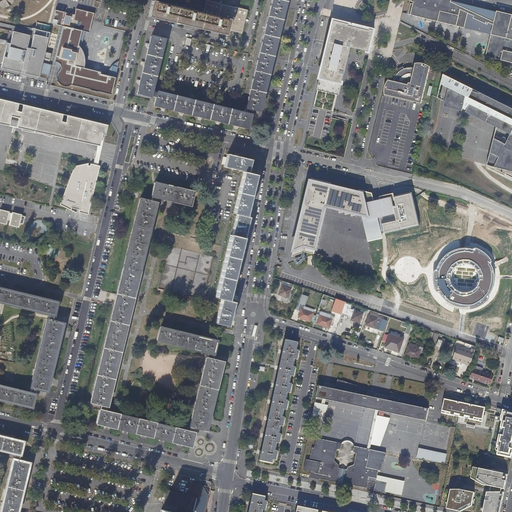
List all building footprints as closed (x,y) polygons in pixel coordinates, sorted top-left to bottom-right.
[(238,112),(222,108),(205,104),(186,100),(168,95),(152,91),(152,88),(156,75),(159,60),(164,40),(151,37),(147,53),(142,72),(137,93),(144,95),(156,98),(154,106),(162,108),(177,112),(193,116),(219,122),(247,129),(250,115),(251,110),(259,112),(262,101),(266,85),(270,66),(274,49),(279,30),(283,14),(286,0),(271,0),(268,15),(264,32),(259,54),(257,62),(253,79),(249,96),(246,109),(245,114),(238,112)] [(247,10),(226,4),(219,2),(209,0),(205,0),(202,13),(221,18),(229,20),(227,28),(242,32),(247,10)] [(464,28),(467,12),(473,15),(480,18),(493,24),(490,34),(485,56),(511,62),(511,17),(504,16),(502,25),(493,21),(470,10),(450,1),(449,4),(440,0),(413,0),(412,4),(410,3),(407,14),(433,20),(464,28)] [(221,18),(202,13),(190,10),(171,5),(152,1),(148,14),(162,18),(188,24),(226,33),(227,28),(229,20),(221,18)] [(493,21),(496,12),(450,1),(470,10),(493,21)] [(75,14),(55,10),(52,23),(60,25),(64,26),(55,61),(57,62),(59,63),(61,65),(61,67),(60,70),(59,73),(57,75),(57,78),(58,82),(60,85),(64,86),(68,86),(71,85),(111,95),(115,78),(106,75),(101,74),(101,72),(84,68),(85,64),(85,59),(85,55),(83,50),(79,46),(83,30),(89,32),(94,13),(76,9),(75,14)] [(502,25),(504,16),(505,13),(496,10),(496,12),(493,21),(502,25)] [(490,34),(493,24),(480,18),(480,21),(473,18),(473,15),(467,12),(464,28),(490,34)] [(343,79),(350,46),(368,50),(367,51),(369,52),(375,28),(369,27),(369,29),(368,28),(366,27),(364,26),(362,26),(363,25),(362,25),(362,27),(357,26),(357,24),(357,25),(355,24),(352,24),(349,24),(350,22),(334,18),(319,79),(312,108),(313,108),(313,109),(333,113),(333,112),(337,94),(339,94),(343,79)] [(39,78),(43,59),(50,61),(51,54),(45,52),(50,33),(35,29),(30,49),(27,48),(30,36),(13,32),(10,44),(7,43),(3,57),(1,68),(10,71),(28,75),(39,78)] [(115,78),(119,61),(115,63),(112,66),(108,70),(106,75),(115,78)] [(419,102),(428,66),(425,64),(423,63),(421,63),(419,62),(417,62),(415,62),(413,62),(412,68),(410,67),(408,67),(405,68),(402,68),(400,69),(398,70),(396,73),(394,75),(393,76),(392,78),(391,80),(386,79),(385,80),(385,81),(383,84),(382,87),(382,90),(383,94),(397,97),(419,102)] [(511,105),(506,104),(476,90),(442,74),(440,83),(448,85),(444,102),(461,108),(462,106),(466,108),(465,109),(488,122),(509,133),(504,143),(493,136),(485,163),(511,170),(511,105)] [(0,124),(14,127),(29,131),(46,134),(64,138),(80,142),(99,146),(100,141),(102,135),(105,135),(106,131),(107,125),(102,124),(87,120),(71,117),(56,113),(41,109),(30,106),(14,103),(3,100),(0,99),(0,124)] [(99,163),(103,148),(98,147),(94,162),(99,163)] [(247,229),(249,217),(246,217),(249,205),(252,193),(255,182),(257,175),(253,174),(249,173),(251,160),(239,157),(227,154),(225,159),(223,167),(230,169),(243,172),(241,178),(237,199),(233,214),(236,214),(233,223),(230,235),(229,235),(227,243),(223,261),(218,280),(214,298),(221,299),(218,311),(215,323),(227,327),(230,316),(234,302),(227,301),(229,296),(231,287),(232,282),(235,268),(240,252),(243,239),(244,239),(247,229)] [(90,204),(94,191),(97,178),(99,166),(95,165),(90,164),(90,167),(87,166),(88,164),(82,165),(76,167),(74,168),(71,177),(68,185),(65,193),(61,204),(60,206),(66,209),(71,211),(71,209),(75,210),(79,211),(79,213),(84,214),(88,215),(90,204)] [(414,201),(412,192),(394,196),(394,193),(380,196),(380,199),(374,201),(372,193),(359,189),(360,191),(355,190),(355,191),(346,189),(337,187),(331,185),(331,183),(328,182),(324,181),(319,180),(313,178),(312,179),(310,181),(308,181),(307,186),(306,189),(305,195),(303,204),(300,217),(297,230),(299,230),(298,233),(296,243),(292,256),(302,252),(303,252),(305,251),(314,254),(318,235),(320,227),(322,220),(323,217),(323,214),(324,211),(325,208),(326,205),(335,207),(338,208),(339,213),(345,212),(345,215),(351,213),(352,216),(357,215),(356,212),(362,214),(364,213),(365,215),(362,216),(368,240),(382,237),(382,233),(385,233),(392,231),(395,230),(399,230),(402,229),(402,230),(410,228),(420,226),(418,216),(416,208),(414,201)] [(130,312),(134,295),(138,277),(141,265),(146,244),(152,223),(156,203),(157,198),(169,201),(189,206),(193,192),(179,188),(154,182),(154,185),(150,201),(139,199),(137,210),(134,223),(130,240),(124,262),(120,281),(116,297),(113,307),(109,325),(105,342),(101,357),(97,375),(93,390),(90,402),(101,405),(99,413),(96,423),(109,426),(129,431),(146,435),(158,438),(174,442),(191,446),(193,438),(195,428),(206,430),(210,415),(214,399),(217,387),(220,372),(223,362),(212,359),(207,358),(206,358),(204,366),(200,382),(197,394),(194,409),(189,426),(190,426),(188,432),(181,430),(161,425),(140,420),(115,414),(105,411),(106,406),(107,406),(111,388),(116,370),(122,344),(127,324),(130,312)] [(0,222),(6,224),(9,212),(1,210),(0,212),(0,222)] [(19,224),(21,216),(13,213),(10,225),(18,227),(19,224)] [(57,255),(58,245),(49,245),(48,255),(57,255)] [(464,248),(454,249),(446,254),(441,259),(437,268),(435,270),(434,276),(435,285),(437,290),(440,292),(445,299),(453,304),(460,306),(467,306),(471,308),(484,303),(489,298),(489,295),(493,290),(495,280),(495,271),(492,264),(492,261),(491,257),(483,251),(476,247),(473,248),(464,248)] [(286,302),(292,284),(282,281),(278,294),(282,295),(280,300),(286,302)] [(59,297),(0,282),(0,301),(45,312),(55,313),(59,297)] [(339,309),(342,301),(338,299),(334,310),(342,313),(343,311),(339,309)] [(349,315),(351,309),(352,304),(349,303),(346,312),(343,311),(342,313),(345,314),(346,314),(349,315)] [(311,322),(314,313),(303,310),(304,307),(301,306),(299,311),(300,311),(300,314),(298,318),(304,320),(311,322)] [(360,323),(364,313),(351,309),(349,315),(352,316),(351,320),(360,323)] [(331,316),(318,311),(317,315),(320,316),(330,319),(331,316)] [(384,316),(371,311),(369,315),(382,320),(383,319),(384,316)] [(55,314),(45,312),(28,387),(53,392),(66,319),(55,314)] [(380,326),(382,320),(369,315),(366,325),(375,328),(376,324),(380,326)] [(333,322),(335,317),(331,316),(330,319),(320,316),(317,324),(329,329),(332,322),(333,322)] [(212,359),(216,341),(193,335),(168,329),(160,327),(157,340),(174,344),(196,349),(208,353),(207,358),(212,359)] [(399,353),(403,343),(392,340),(393,337),(389,336),(387,341),(389,342),(387,348),(399,353)] [(449,353),(452,344),(439,339),(437,345),(441,347),(440,350),(449,353)] [(286,401),(288,392),(291,393),(292,385),(290,384),(291,376),(294,376),(296,368),(293,367),(295,359),(298,360),(299,351),(297,351),(298,343),(286,340),(284,351),(283,354),(281,367),(280,370),(277,384),(276,388),(274,401),(273,404),(270,417),(269,421),(266,435),(266,438),(263,451),(262,455),(261,461),(273,464),(274,459),(277,460),(278,452),(276,451),(277,443),(280,443),(282,435),(279,434),(281,426),(284,426),(285,418),(282,418),(284,409),(287,410),(289,401),(286,401)] [(422,353),(423,349),(423,348),(424,347),(420,346),(419,349),(408,345),(405,355),(418,359),(420,352),(422,353)] [(473,357),(476,349),(472,348),(471,350),(458,345),(454,355),(464,358),(465,354),(473,357)] [(488,383),(491,374),(480,370),(482,367),(478,366),(476,372),(478,372),(475,378),(488,383)] [(420,408),(422,403),(390,392),(389,397),(388,401),(377,398),(367,396),(368,390),(337,379),(336,383),(335,389),(323,387),(319,386),(316,398),(340,403),(375,410),(378,410),(397,415),(426,421),(429,410),(420,408)] [(28,387),(0,380),(0,399),(34,408),(38,391),(28,387)] [(335,389),(336,383),(325,381),(323,387),(335,389)] [(450,400),(447,412),(461,415),(460,419),(464,420),(465,416),(482,420),(485,407),(472,405),(471,406),(470,405),(471,404),(459,402),(458,403),(457,402),(458,402),(450,400)] [(320,430),(328,405),(315,402),(310,427),(320,430)] [(434,423),(438,407),(430,405),(429,410),(426,421),(434,423)] [(497,455),(511,458),(511,454),(511,412),(497,408),(496,411),(501,412),(500,417),(495,416),(494,420),(504,422),(500,442),(492,441),(491,445),(499,446),(497,455)] [(371,444),(377,415),(378,410),(375,410),(367,449),(370,450),(371,444)] [(380,446),(390,418),(377,415),(371,444),(380,446)] [(0,449),(11,453),(15,453),(13,459),(12,458),(9,471),(6,486),(3,498),(0,509),(0,511),(17,511),(19,506),(22,494),(24,483),(27,473),(29,463),(23,461),(18,460),(19,454),(20,454),(23,442),(6,437),(0,435),(0,449)] [(339,466),(334,461),(336,449),(341,449),(342,444),(317,438),(314,448),(312,448),(310,460),(307,460),(304,470),(311,471),(309,478),(320,480),(320,479),(337,483),(338,481),(342,481),(341,483),(366,488),(368,481),(375,483),(373,491),(384,493),(384,492),(386,483),(376,481),(377,475),(378,470),(380,471),(382,463),(383,464),(386,453),(370,450),(367,449),(354,446),(353,451),(356,454),(354,465),(347,467),(347,470),(338,468),(339,466)] [(444,463),(446,454),(418,448),(417,457),(444,463)] [(499,511),(504,494),(508,472),(493,469),(493,470),(490,469),(490,467),(491,465),(476,462),(474,473),(483,485),(489,487),(486,503),(487,504),(485,511),(499,511)] [(402,496),(405,482),(377,475),(376,481),(386,483),(384,492),(402,496)] [(472,506),(475,492),(476,488),(452,483),(450,496),(448,507),(464,510),(472,506)] [(204,511),(207,499),(197,497),(188,495),(188,497),(168,492),(168,493),(167,492),(165,501),(195,508),(195,511),(196,511),(195,511),(204,511)] [(262,511),(263,510),(266,510),(268,502),(265,501),(266,497),(254,495),(253,501),(252,505),(250,511),(262,511)]
